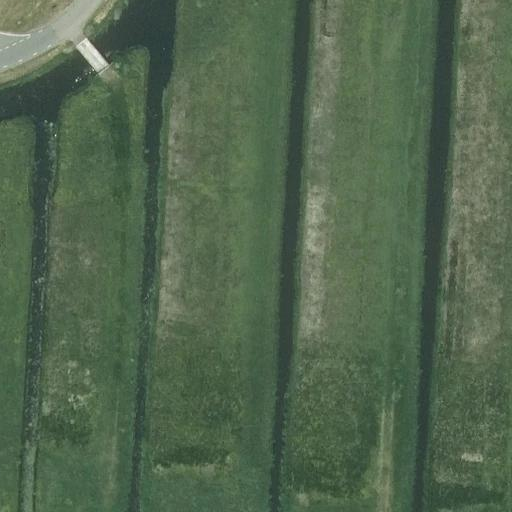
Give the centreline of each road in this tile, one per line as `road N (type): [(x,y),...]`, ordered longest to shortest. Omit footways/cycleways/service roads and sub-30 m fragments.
road 1 (track): [(65,26),(105,71),(93,333)]
road 2 (track): [(375,0),(363,208)]
